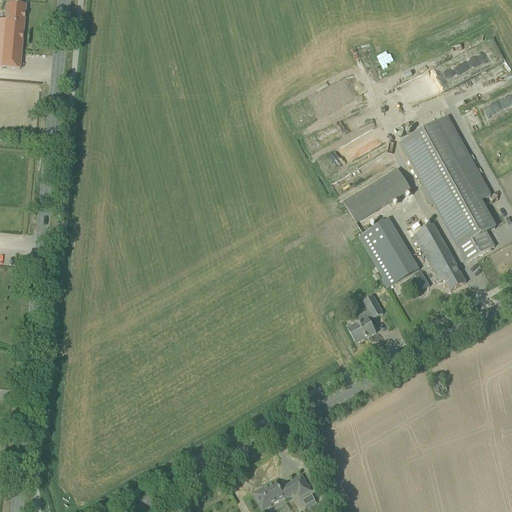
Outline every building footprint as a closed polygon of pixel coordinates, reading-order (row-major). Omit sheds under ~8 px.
[(0,20),(0,68),(19,70),(25,7),(7,5),(5,21),(0,20)] [(454,82),(502,61),(494,41),(444,63),(447,69),(448,69),(454,82)] [(446,119),(400,144),(466,264),(494,248),(486,234),(495,230),(480,203),(490,198),(446,119)] [(356,226),(411,193),(397,170),(342,203),(356,226)] [(419,272),(389,220),(357,239),(387,291),(419,272)] [(450,293),(466,284),(434,225),(414,236),(439,282),(443,280),(450,293)] [(426,282),(421,274),(408,281),(413,289),(426,282)] [(373,321),(383,315),(373,298),(363,303),(369,313),(359,318),(361,323),(347,330),(356,345),(365,341),(364,340),(368,338),(368,339),(376,334),(369,322),(373,320),(373,321)] [(300,498),(311,492),(302,477),(291,483),(300,498)] [(284,501),(290,497),(285,487),(280,489),(277,484),(263,491),(262,490),(253,496),(262,511),(264,511),(272,508),(271,507),(284,500),(284,501)] [(312,496),(307,499),(312,507),(316,504),(312,496)]
